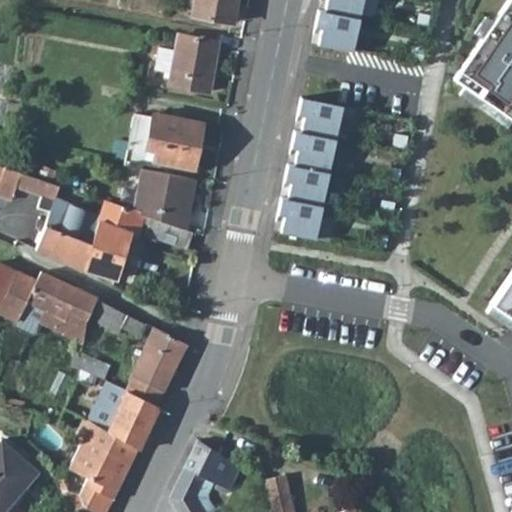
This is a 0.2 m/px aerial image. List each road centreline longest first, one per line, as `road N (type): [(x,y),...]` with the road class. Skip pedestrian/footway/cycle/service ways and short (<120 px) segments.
road 1 (residential): [(232,275),(437,317),(472,332),(511,368)]
road 2 (residential): [(232,275),(285,0)]
road 3 (residential): [(140,511),(206,377),(232,275)]
